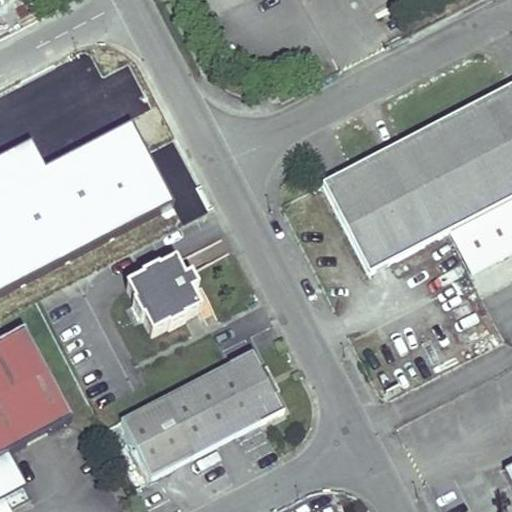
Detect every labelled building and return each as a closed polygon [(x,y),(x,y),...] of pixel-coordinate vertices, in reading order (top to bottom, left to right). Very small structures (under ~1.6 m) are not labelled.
[(511,88),(316,189),(362,277),(439,238),(511,200),(511,88)] [(44,94),(0,106),(0,156),(27,148),(28,151),(59,142),(44,94)] [(95,124),(93,120),(82,125),(84,129),(95,124)] [(0,302),(202,207),(172,145),(80,188),(68,162),(0,194),(0,302)] [(511,200),(439,238),(468,279),(511,256),(511,200)] [(142,282),(127,291),(136,307),(134,308),(143,325),(145,324),(154,340),(169,332),(170,334),(187,325),(186,323),(203,313),(194,295),(198,293),(191,279),(186,282),(176,264),(160,273),(159,271),(141,280),(142,282)] [(76,426),(29,336),(0,350),(0,510),(30,494),(12,459),(76,426)] [(254,358),(122,425),(152,484),(166,477),(252,433),(284,417),(254,358)]
